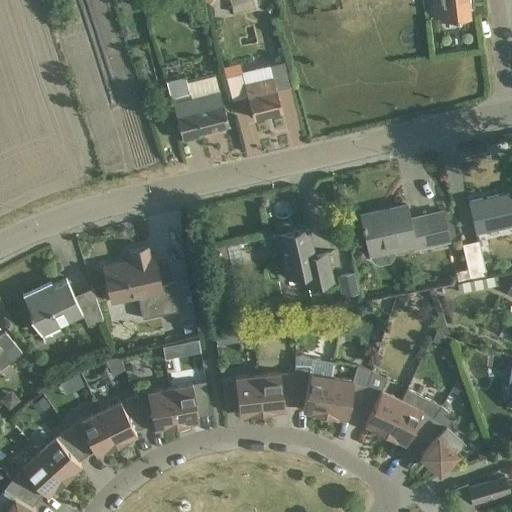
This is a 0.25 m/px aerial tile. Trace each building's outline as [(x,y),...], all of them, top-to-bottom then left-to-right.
[(185,0),(187,8),(204,6),(202,0),(185,0)] [(229,0),(233,13),(254,8),(252,0),(229,0)] [(449,0),(450,4),(438,5),(440,21),(472,18),(470,0),(449,0)] [(242,73),(226,77),(231,97),(246,93),(253,118),(282,111),(276,89),(273,77),(245,84),(242,73)] [(186,82),(188,92),(171,97),(182,140),(200,136),(199,132),(228,124),(223,103),(222,103),(215,75),(186,82)] [(511,224),(511,187),(507,189),(508,193),(470,202),(477,233),(511,224)] [(413,244),(414,248),(449,241),(447,232),(442,212),(409,219),(406,205),(361,215),(370,254),(371,260),(374,263),(379,265),(389,263),(392,259),(394,254),(393,248),(413,244)] [(268,237),(272,254),(280,252),(286,278),(305,273),(308,288),(321,285),(320,284),(333,281),(331,274),(327,254),(336,252),(335,250),(314,255),(308,229),(297,231),(297,229),(267,236),(267,237),(268,237)] [(469,280),(485,276),(477,241),(462,245),(469,280)] [(231,264),(227,244),(207,248),(211,269),(231,264)] [(356,258),(360,260),(364,259),(366,257),(366,252),(365,248),(361,246),(356,247),(354,250),(354,255),(356,258)] [(103,266),(107,286),(111,302),(137,296),(142,319),(183,309),(176,281),(161,285),(154,255),(149,256),(147,247),(129,251),(132,263),(125,264),(124,262),(103,266)] [(353,273),(336,277),(341,297),(358,293),(353,273)] [(496,276),(459,284),(460,292),(498,284),(496,276)] [(88,325),(103,321),(92,287),(91,288),(92,291),(75,299),(66,278),(53,284),(50,280),(22,293),(32,314),(29,316),(41,332),(82,313),(88,325)] [(397,297),(399,309),(407,308),(411,302),(409,295),(397,297)] [(345,319),(352,318),(355,314),(354,306),(344,308),(345,319)] [(340,307),(328,310),(329,316),(339,317),(340,307)] [(297,332),(312,333),(313,317),(297,317),(297,332)] [(256,340),(270,338),(268,324),(254,326),(256,340)] [(438,324),(432,340),(438,343),(445,340),(440,324),(438,324)] [(185,333),(194,331),(192,325),(183,327),(185,333)] [(239,330),(217,333),(219,343),(241,341),(239,330)] [(0,369),(21,351),(5,331),(0,334),(0,369)] [(197,339),(161,345),(164,358),(200,351),(199,347),(197,339)] [(324,415),(331,377),(333,362),(312,358),(294,355),(295,364),(294,372),(294,398),(304,398),(302,410),(311,411),(311,413),(324,415)] [(24,356),(17,361),(23,368),(29,362),(24,356)] [(57,371),(53,359),(42,363),(45,374),(57,371)] [(352,380),(331,377),(324,415),(338,417),(338,416),(347,417),(349,406),(359,409),(371,370),(357,365),(352,380)] [(387,378),(371,370),(359,409),(369,412),(364,423),(372,427),(372,428),(384,434),(401,399),(380,389),(387,378)] [(58,383),(64,394),(84,383),(78,372),(58,383)] [(280,372),(257,374),(262,413),(276,411),(275,410),(284,409),(283,397),(294,398),(294,372),(280,372)] [(248,414),(262,413),(257,374),(241,376),(221,379),(226,411),(227,411),(226,404),(237,402),(239,414),(247,413),(248,414)] [(169,387),(176,425),(190,423),(190,422),(198,420),(196,408),(208,406),(209,414),(210,414),(205,381),(186,384),(169,387)] [(147,391),(133,396),(141,420),(151,416),(154,428),(162,427),(162,428),(176,425),(169,387),(147,391)] [(407,389),(401,399),(384,434),(397,440),(397,439),(405,443),(410,432),(419,438),(433,417),(441,405),(407,389)] [(43,396),(31,404),(38,414),(50,405),(43,396)] [(120,400),(99,410),(117,445),(129,439),(129,438),(136,434),(131,423),(141,420),(133,396),(120,400)] [(454,450),(463,440),(446,425),(454,417),(441,405),(433,417),(419,438),(428,444),(420,453),(439,470),(456,451),(454,450)] [(117,445),(99,410),(79,420),(67,428),(81,449),(90,443),(96,454),(103,450),(104,451),(117,445)] [(81,449),(67,428),(55,436),(39,452),(65,480),(75,471),(74,470),(81,464),(73,455),(81,449)] [(494,431),(485,443),(495,451),(504,438),(494,431)] [(65,480),(39,452),(22,467),(13,478),(32,494),(39,486),(47,495),(53,489),(54,490),(65,480)] [(473,502),(509,491),(504,476),(468,487),(473,502)] [(25,502),(32,494),(13,478),(3,489),(0,494),(0,511),(33,511),(35,509),(25,502)]
